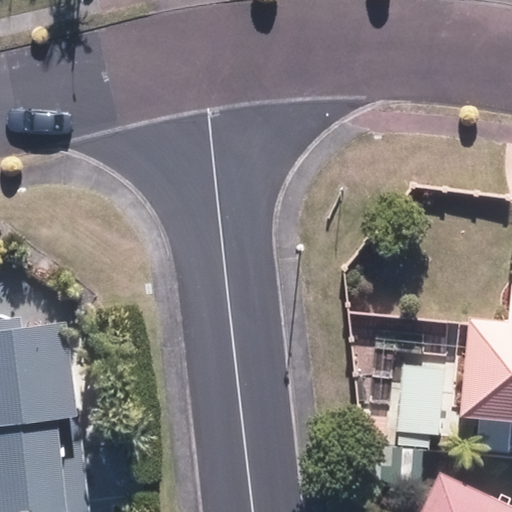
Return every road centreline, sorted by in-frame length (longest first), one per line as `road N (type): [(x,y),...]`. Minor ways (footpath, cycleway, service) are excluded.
road 1 (residential): [(190,59),(251,511)]
road 2 (residential): [(190,59),(361,59),(511,80)]
road 3 (residential): [(0,109),(190,59)]
